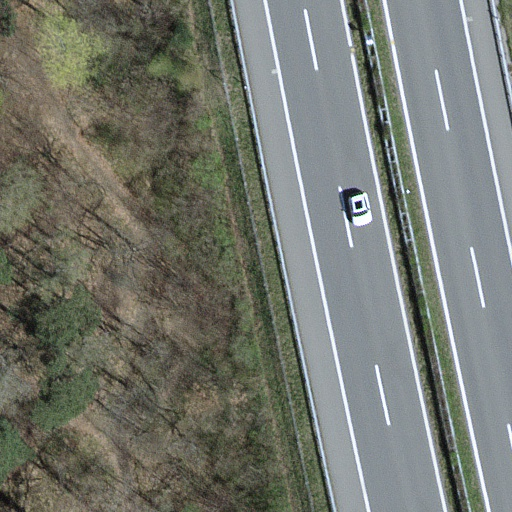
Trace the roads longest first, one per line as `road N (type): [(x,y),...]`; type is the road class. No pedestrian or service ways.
road 1 (motorway): [(302,0),(408,511)]
road 2 (motorway): [(511,430),(424,0)]
